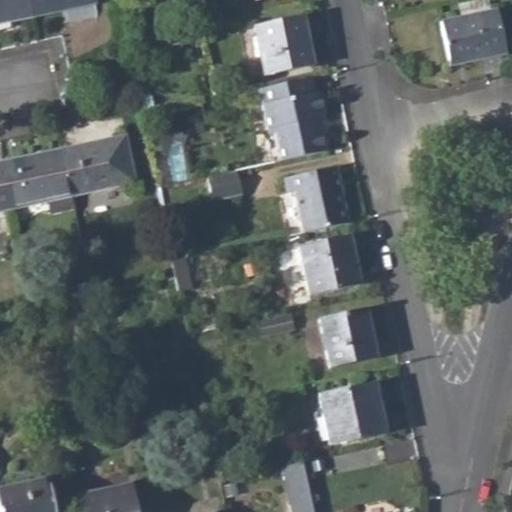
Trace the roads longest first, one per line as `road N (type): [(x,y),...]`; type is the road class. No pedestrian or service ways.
road 1 (residential): [(377,129),(467,485)]
road 2 (residential): [(467,485),(511,313)]
road 3 (residential): [(511,103),(377,129)]
road 4 (residential): [(349,0),(377,129)]
